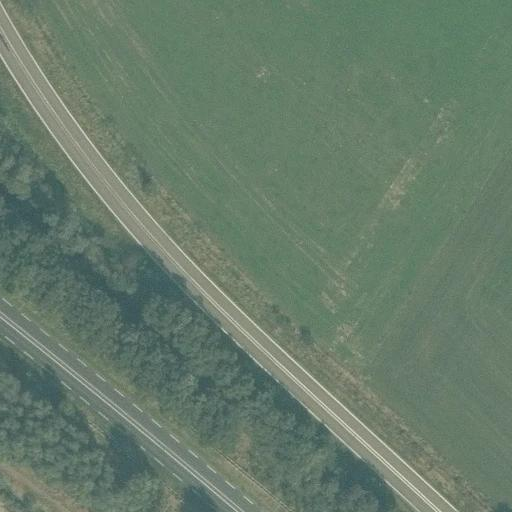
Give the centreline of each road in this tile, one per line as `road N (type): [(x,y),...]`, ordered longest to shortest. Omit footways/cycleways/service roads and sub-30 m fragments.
road 1 (secondary): [(433,511),(209,305),(128,218),(0,32)]
road 2 (primary): [(233,511),(0,318)]
